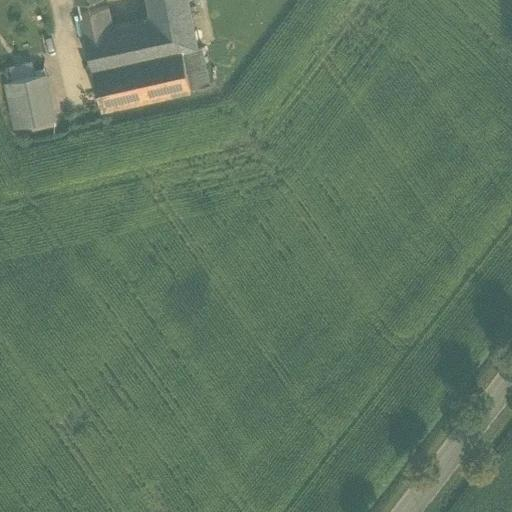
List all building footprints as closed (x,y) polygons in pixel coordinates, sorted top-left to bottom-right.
[(188,0),(148,0),(152,19),(146,20),(154,57),(183,51),(199,47),(198,46),(188,0)] [(108,7),(79,13),(84,34),(112,27),(108,7)] [(112,27),(84,34),(92,71),(154,57),(146,20),(112,27)] [(199,47),(183,51),(191,88),(210,84),(202,46),(198,46),(199,47)] [(154,57),(92,71),(101,108),(191,88),(183,51),(154,57)] [(43,73),(5,81),(15,128),(53,119),(43,73)]
